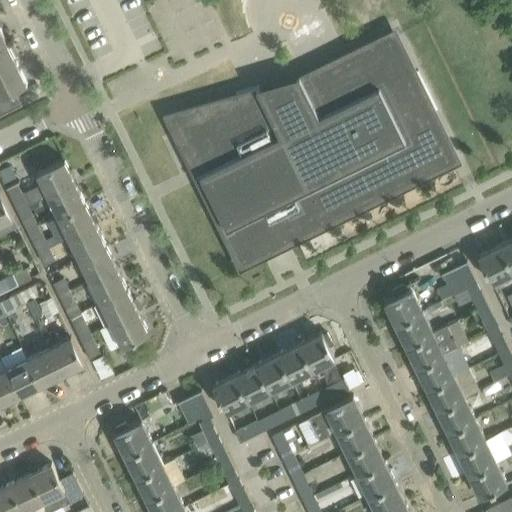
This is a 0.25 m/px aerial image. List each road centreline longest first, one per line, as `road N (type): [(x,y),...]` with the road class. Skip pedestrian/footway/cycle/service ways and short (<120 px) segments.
road 1 (residential): [(201,351),(78,100)]
road 2 (residential): [(445,511),(336,284)]
road 3 (residential): [(336,284),(511,197)]
road 4 (unknown): [(201,351),(276,511)]
road 5 (residential): [(65,418),(201,351)]
road 6 (residential): [(201,351),(336,284)]
